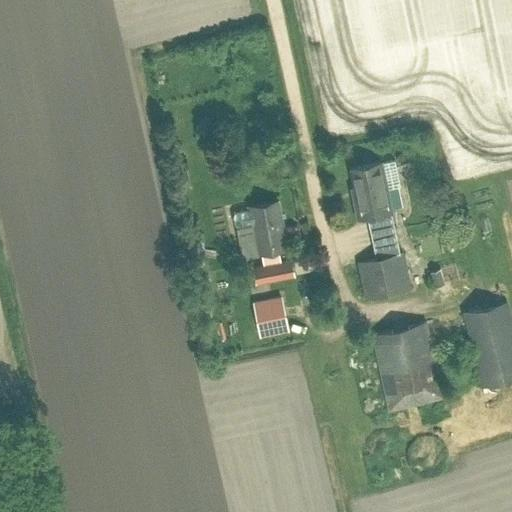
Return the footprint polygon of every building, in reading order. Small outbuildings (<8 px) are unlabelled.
[(400,184),(395,159),(381,162),(381,160),(351,166),(358,199),(354,200),(358,217),(391,210),(386,187),(400,184)] [(288,245),(280,199),(249,205),(250,207),(237,209),(234,213),(236,223),(240,225),(253,223),(258,250),(270,248),(272,260),(253,264),(256,280),(294,273),(291,257),(280,259),(278,247),(288,245)] [(367,296),(411,286),(403,251),(360,260),(367,296)] [(437,285),(446,282),(441,266),(432,269),(437,285)] [(203,303),(214,301),(209,274),(198,276),(203,303)] [(260,335),(289,329),(282,294),(253,299),(260,335)] [(482,386),(511,377),(511,316),(508,299),(462,311),(482,386)] [(389,409),(444,397),(427,319),(372,333),(389,409)]
